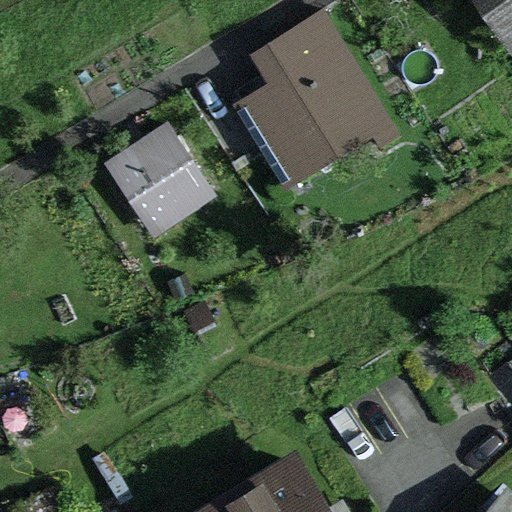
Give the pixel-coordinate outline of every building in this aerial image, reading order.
[(511,0),(499,0),(511,18),(511,0)] [(362,106),(382,140),(396,132),(322,9),(269,42),(287,71),(238,100),(274,159),(362,106)] [(180,192),(188,204),(211,189),(169,125),(109,165),(143,216),(180,192)] [(321,511),(290,461),(207,511),(321,511)] [(511,511),(511,507),(504,500),(493,511),(511,511)]
